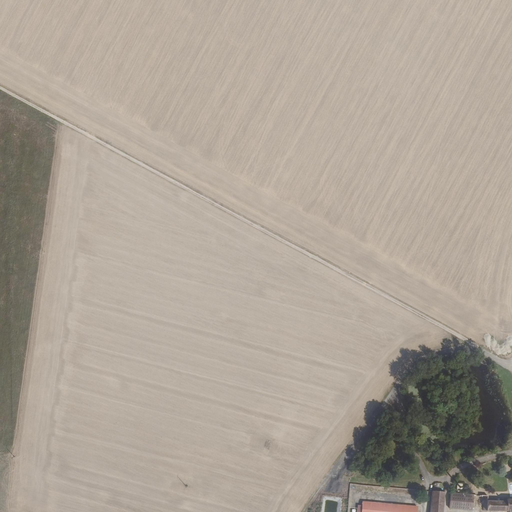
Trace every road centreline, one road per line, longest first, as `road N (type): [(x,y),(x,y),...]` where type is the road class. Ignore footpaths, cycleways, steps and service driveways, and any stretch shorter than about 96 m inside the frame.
road 1 (track): [(0,87),(483,351)]
road 2 (track): [(511,367),(459,349),(413,369),(304,511)]
road 3 (unknown): [(401,380),(405,417),(430,480),(426,511)]
